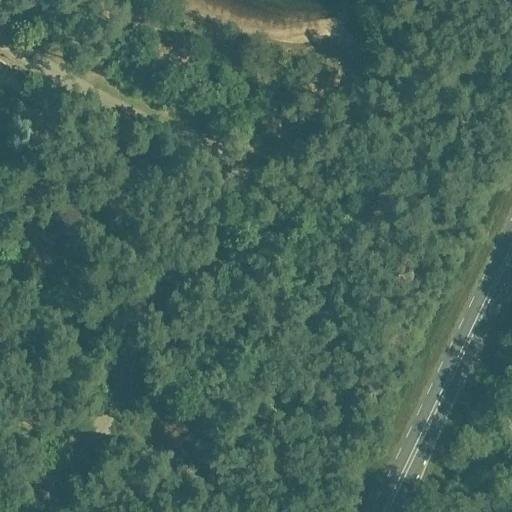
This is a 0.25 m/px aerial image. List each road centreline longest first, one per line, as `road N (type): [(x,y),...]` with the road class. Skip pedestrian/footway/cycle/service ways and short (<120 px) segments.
road 1 (track): [(40,511),(109,411),(139,305),(151,289),(207,258),(237,214),(222,158),(0,37)]
road 2 (primary): [(383,511),(511,252)]
